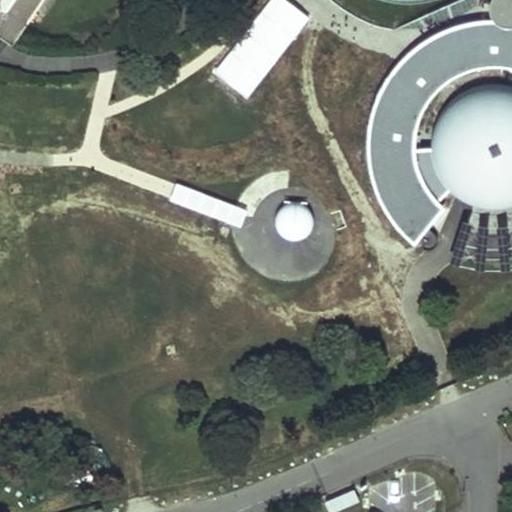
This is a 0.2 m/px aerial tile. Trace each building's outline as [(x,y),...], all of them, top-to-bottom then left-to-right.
[(0,0),(0,37),(12,46),(42,0),(0,0)] [(288,0),(269,0),(214,71),(249,98),(311,18),(288,0)] [(511,0),(491,0),(491,5),(491,11),(493,16),(498,20),(472,21),(440,31),(428,37),(411,49),(388,73),(376,96),(368,122),(367,161),(378,198),(393,222),(413,242),(441,209),(435,203),(450,189),(444,184),(435,171),(430,156),(429,146),(412,147),(414,126),(422,108),(438,86),(446,79),(467,69),(495,64),(511,67),(511,0)] [(511,84),(493,81),(475,83),(461,89),(448,98),(438,110),(432,125),(429,140),(429,146),(430,156),(435,171),(444,184),(450,189),(456,194),(469,202),(485,205),(505,204),(511,201),(511,84)] [(273,227),(277,233),(281,237),(287,240),(294,240),(300,238),(306,235),(310,229),(312,223),(312,216),(309,210),(304,205),(298,201),(292,200),(285,201),(280,204),(276,209),(273,215),(272,221),(273,227)] [(478,226),(464,222),(451,263),(489,270),(511,267),(511,224),(492,228),(478,226)] [(116,292),(132,345),(161,337),(145,284),(116,292)]
